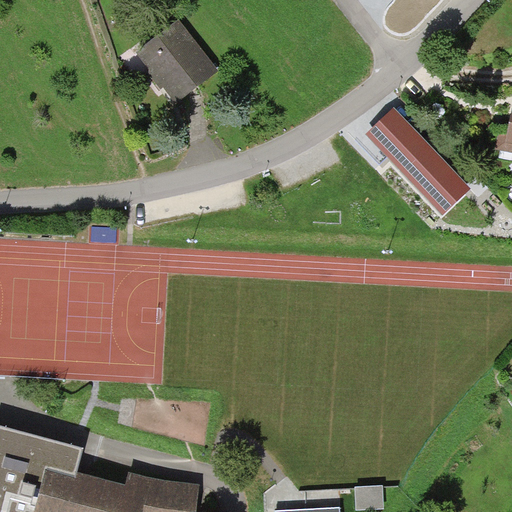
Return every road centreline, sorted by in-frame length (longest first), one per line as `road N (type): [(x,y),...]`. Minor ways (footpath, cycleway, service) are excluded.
road 1 (residential): [(0,204),(263,164),(318,131),(469,0)]
road 2 (residential): [(232,511),(227,493),(198,471),(70,438),(0,406)]
